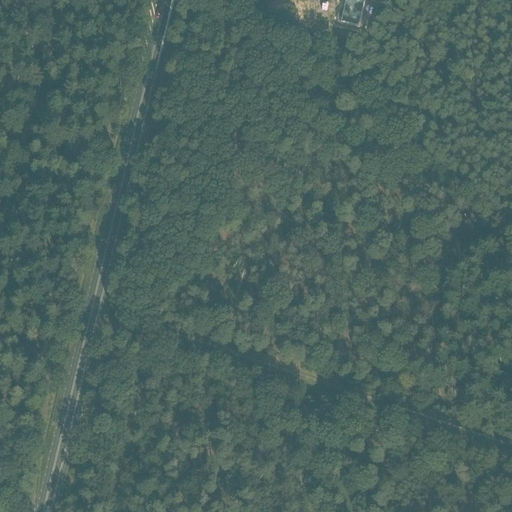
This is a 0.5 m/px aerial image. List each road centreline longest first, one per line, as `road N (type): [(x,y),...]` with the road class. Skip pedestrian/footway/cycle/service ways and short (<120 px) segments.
road 1 (secondary): [(46,511),(168,0)]
road 2 (track): [(11,0),(37,12),(50,35),(0,236)]
